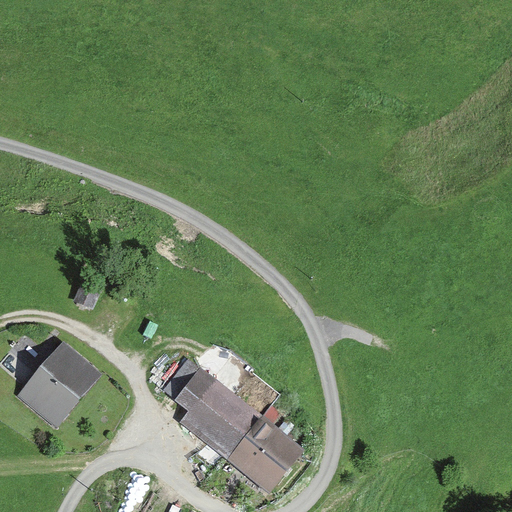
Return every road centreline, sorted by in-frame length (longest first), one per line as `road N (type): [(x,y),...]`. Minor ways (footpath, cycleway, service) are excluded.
road 1 (unclassified): [(0,144),(166,203),(243,249),(290,292),(322,356),(335,437),(319,484),(291,511)]
road 2 (unclassified): [(215,511),(139,459),(102,465),(66,511)]
